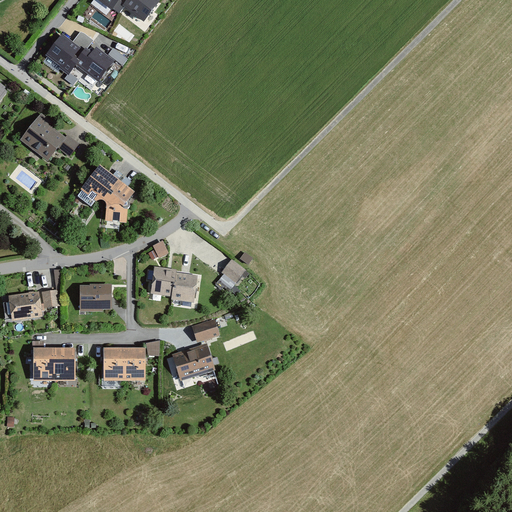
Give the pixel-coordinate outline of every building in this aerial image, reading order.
[(126,0),(91,0),(113,17),(120,8),(126,0)] [(126,0),(120,8),(140,24),(159,0),(126,0)] [(81,32),(73,42),(85,51),(94,41),(85,34),(81,32)] [(73,42),(63,34),(45,56),(69,75),(70,73),(76,65),(86,52),(85,51),(73,42)] [(90,55),(86,52),(76,65),(98,82),(114,62),(108,57),(96,48),(90,55)] [(114,49),(108,57),(114,62),(115,60),(123,66),(128,59),(114,49)] [(78,80),(70,73),(69,75),(65,79),(73,86),(78,80)] [(50,121),(40,114),(19,143),(48,164),(58,151),(69,159),(80,143),(67,134),(65,137),(48,125),(50,121)] [(79,197),(95,209),(101,209),(118,187),(98,172),(79,197)] [(134,200),(118,187),(101,209),(105,212),(104,229),(126,230),(126,210),(134,200)] [(169,253),(163,242),(154,247),(160,258),(169,253)] [(232,260),(222,273),(237,285),(247,272),(232,260)] [(176,270),(155,267),(151,294),(172,298),(176,274),(176,270)] [(198,277),(176,274),(172,298),(171,302),(193,305),(198,277)] [(90,287),(79,287),(79,311),(111,312),(111,284),(90,284),(90,287)] [(59,290),(43,293),(45,308),(61,305),(59,290)] [(40,293),(7,297),(11,322),(43,317),(40,293)] [(215,319),(192,327),(198,343),(220,335),(215,319)] [(147,342),(148,356),(162,355),(161,341),(147,342)] [(206,346),(172,357),(181,382),(214,372),(206,346)] [(54,349),(33,350),(33,384),(54,383),(54,349)] [(75,349),(54,349),(54,383),(76,383),(75,349)] [(124,349),(103,349),(103,383),(125,382),(124,349)] [(145,349),(124,349),(125,382),(145,382),(145,349)]
